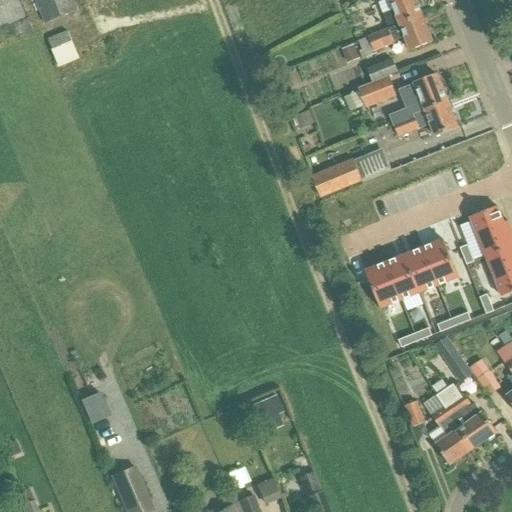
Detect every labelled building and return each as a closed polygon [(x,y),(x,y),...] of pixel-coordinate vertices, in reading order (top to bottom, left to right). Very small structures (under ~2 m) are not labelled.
[(0,0),(0,29),(27,18),(18,0),(0,0)] [(37,0),(47,24),(79,11),(74,0),(37,0)] [(384,16),(390,29),(401,25),(424,16),(417,0),(391,0),(396,12),(384,16)] [(390,29),(394,41),(406,37),(411,51),(434,43),(424,16),(401,25),(390,29)] [(14,25),(19,36),(34,30),(29,19),(14,25)] [(380,33),(385,47),(395,43),(394,41),(390,29),(380,33)] [(49,39),(60,67),(79,59),(67,31),(49,39)] [(380,33),(370,37),(370,38),(375,51),(385,47),(380,33)] [(370,38),(370,37),(358,42),(364,58),(376,53),(375,51),(370,38)] [(354,45),(343,50),(348,63),(359,58),(354,45)] [(366,69),(372,83),(388,77),(397,74),(392,60),(366,69)] [(392,116),(395,122),(405,118),(448,102),(438,75),(416,83),(416,85),(401,90),(409,109),(392,116)] [(372,83),(357,89),(362,103),(364,108),(396,96),(388,77),(372,83)] [(362,103),(357,89),(343,94),(348,108),(362,103)] [(405,118),(410,132),(431,124),(436,137),(459,129),(448,102),(405,118)] [(410,132),(405,118),(395,122),(400,136),(410,132)] [(471,214),(494,206),(473,148),(451,156),(471,214)] [(314,175),(323,199),(362,183),(353,159),(314,175)] [(345,217),(375,200),(368,186),(338,203),(345,217)] [(436,221),(459,214),(455,201),(432,207),(436,221)] [(498,207),(470,219),(485,258),(511,247),(511,228),(509,222),(505,224),(498,207)] [(443,240),(422,249),(438,288),(459,279),(443,240)] [(467,246),(460,249),(467,266),(474,263),(467,246)] [(511,247),(485,258),(501,298),(511,293),(511,247)] [(422,249),(404,256),(420,295),(438,288),(422,249)] [(404,256),(387,263),(402,302),(420,295),(404,256)] [(387,263),(365,271),(381,310),(402,302),(387,263)] [(488,297),(480,299),(487,316),(494,313),(488,297)] [(468,315),(452,322),(455,329),(471,322),(468,315)] [(452,322),(438,327),(441,334),(455,329),(452,322)] [(429,331),(416,336),(419,343),(432,338),(429,331)] [(416,336),(399,343),(402,350),(419,343),(416,336)] [(463,385),(475,376),(473,373),(471,370),(451,341),(438,350),(463,385)] [(473,373),(475,376),(478,380),(490,372),(485,365),(476,371),(473,373)] [(445,406),(474,449),(498,433),(484,413),(482,415),(476,405),(468,410),(466,407),(468,405),(454,384),(435,397),(442,407),(445,406)] [(99,394),(81,401),(91,424),(108,417),(99,394)] [(280,408),(276,398),(254,407),(259,417),(280,408)] [(405,406),(412,427),(425,422),(417,402),(405,406)] [(474,449),(445,406),(442,407),(431,415),(439,429),(435,432),(430,435),(437,445),(450,465),(474,449)] [(16,442),(0,448),(0,461),(20,453),(16,442)] [(134,468),(112,478),(126,511),(148,511),(152,511),(134,468)] [(299,477),(313,511),(330,511),(322,492),(313,471),(299,477)] [(279,496),(272,479),(257,485),(264,502),(279,496)] [(169,488),(174,500),(192,492),(186,480),(169,488)] [(20,509),(34,503),(30,491),(15,497),(20,509)] [(239,500),(243,511),(260,511),(253,495),(239,500)] [(267,504),(268,511),(290,511),(287,498),(267,504)] [(37,511),(34,503),(20,509),(21,511),(37,511)]
